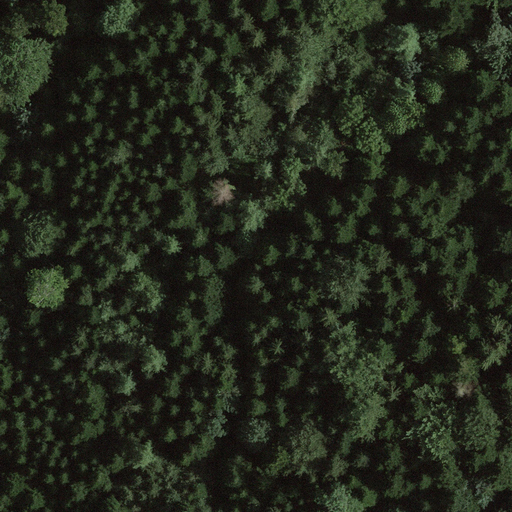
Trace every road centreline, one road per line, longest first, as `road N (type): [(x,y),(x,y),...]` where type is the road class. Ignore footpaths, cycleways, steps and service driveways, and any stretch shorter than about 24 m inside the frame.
road 1 (track): [(225,511),(225,398),(245,281),(288,192),(511,24)]
road 2 (track): [(0,111),(99,0)]
